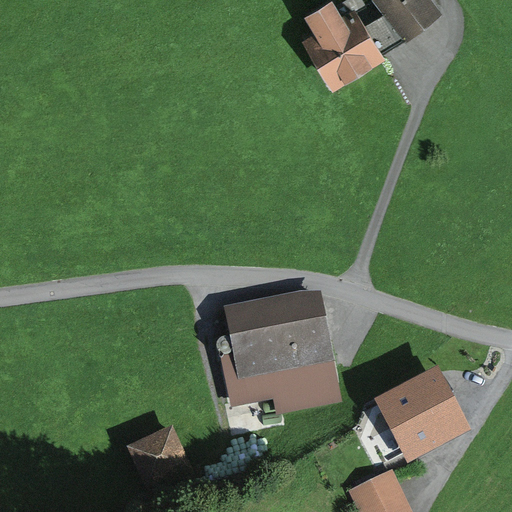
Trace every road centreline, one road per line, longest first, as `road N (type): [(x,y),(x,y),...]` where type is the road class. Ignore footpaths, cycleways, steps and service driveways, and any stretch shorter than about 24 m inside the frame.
road 1 (unclassified): [(511,335),(309,274),(136,272),(0,290)]
road 2 (track): [(511,356),(428,511)]
